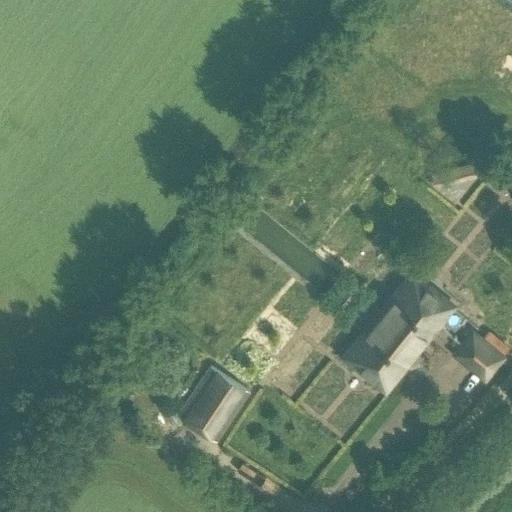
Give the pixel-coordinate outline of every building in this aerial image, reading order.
[(488,159),(431,174),(434,185),(491,170),(488,159)] [(237,221),(331,298),(347,279),(253,201),(237,221)] [(345,354),(383,385),(449,305),(410,274),(345,354)] [(452,353),(465,364),(466,363),(484,379),(502,356),(472,330),(452,353)] [(511,342),(492,330),(487,339),(507,351),(511,343),(511,342)] [(176,413),(216,441),(250,390),(209,364),(176,413)]
